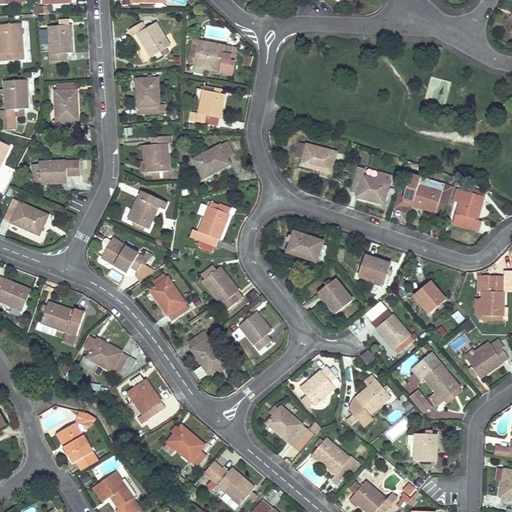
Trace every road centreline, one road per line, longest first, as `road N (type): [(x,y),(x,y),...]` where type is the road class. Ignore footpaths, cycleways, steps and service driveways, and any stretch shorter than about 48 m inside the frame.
road 1 (residential): [(219,424),(306,339),(246,249),(275,198)]
road 2 (residential): [(100,0),(113,171),(64,270)]
road 3 (residential): [(275,198),(458,259),(488,253),(511,230)]
road 4 (residential): [(64,270),(123,304),(219,424)]
road 5 (residential): [(275,198),(254,127),(269,32)]
road 6 (residential): [(511,386),(473,420),(472,511)]
road 7 (residential): [(269,32),(407,15)]
road 8 (residential): [(219,424),(321,511)]
